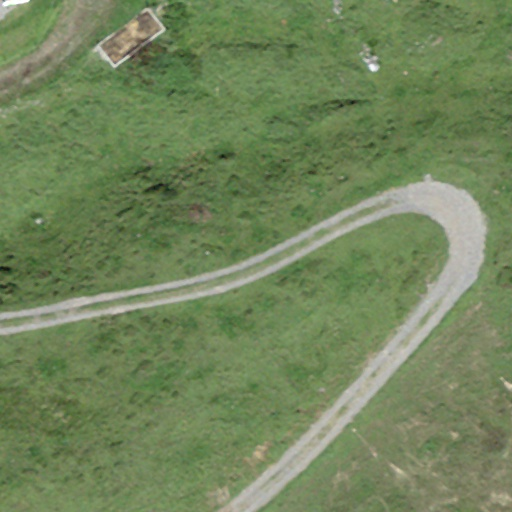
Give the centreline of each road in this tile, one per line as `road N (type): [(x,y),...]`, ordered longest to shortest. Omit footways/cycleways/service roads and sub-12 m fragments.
road 1 (track): [(232,511),(354,400),(442,296),(462,265),(467,237),(446,204),(404,198),(190,288),(0,324)]
road 2 (track): [(0,83),(54,54),(83,0)]
